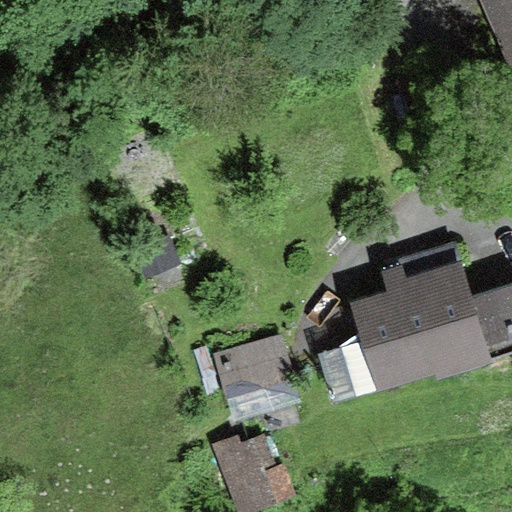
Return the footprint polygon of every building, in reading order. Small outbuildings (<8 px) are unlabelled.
[(511,0),(480,0),(511,73),(511,0)] [(136,249),(147,278),(181,266),(170,237),(136,249)] [(387,292),(351,304),(360,332),(338,348),(324,352),(341,404),(438,372),(439,377),(511,352),(511,281),(475,294),(463,258),(408,276),(404,262),(379,270),(387,292)] [(283,335),(216,355),(235,422),(303,403),(283,335)] [(239,435),(212,445),(236,511),(264,511),(299,499),(287,465),(277,469),(265,435),(242,443),(239,435)]
